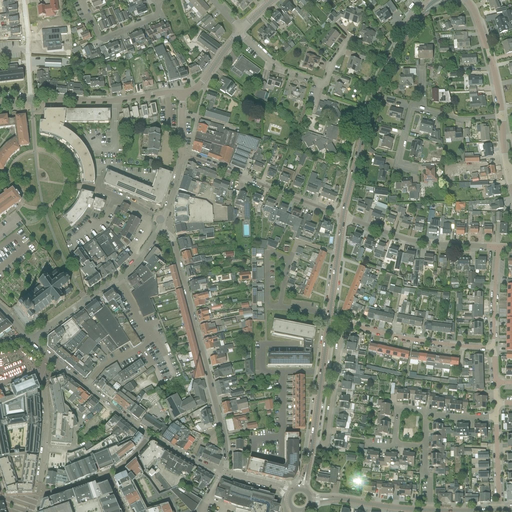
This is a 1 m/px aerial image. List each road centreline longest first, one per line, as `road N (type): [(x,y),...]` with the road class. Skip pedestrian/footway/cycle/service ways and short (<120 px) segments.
road 1 (residential): [(225,473),(215,401),(162,220)]
road 2 (residential): [(0,103),(181,92)]
road 3 (residential): [(31,341),(133,265),(162,220)]
road 4 (tertiary): [(342,216),(371,104),(398,47)]
road 5 (residential): [(183,156),(342,216)]
road 6 (residential): [(493,347),(407,338),(329,316)]
road 7 (residential): [(497,247),(422,244),(342,216)]
road 8 (residential): [(352,39),(320,82),(281,69),(239,29)]
road 9 (residential): [(149,435),(47,355)]
road 10 (residential): [(501,115),(488,48),(466,0)]
